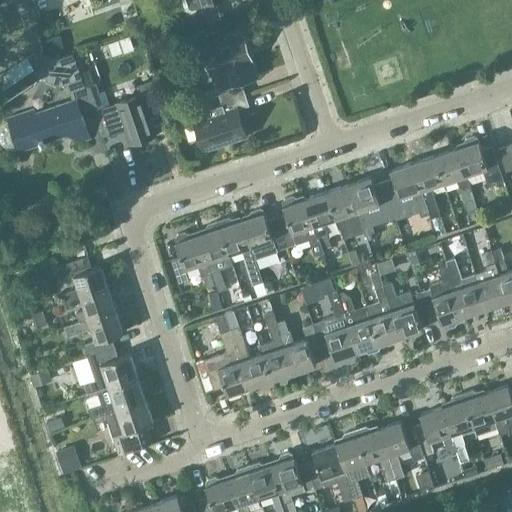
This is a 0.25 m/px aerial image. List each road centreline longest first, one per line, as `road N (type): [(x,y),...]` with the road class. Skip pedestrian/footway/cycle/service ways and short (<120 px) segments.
road 1 (residential): [(199,429),(135,240),(136,217),(332,147)]
road 2 (residential): [(199,429),(216,437),(511,339)]
road 3 (residential): [(332,147),(511,87)]
road 4 (residential): [(332,147),(283,0)]
